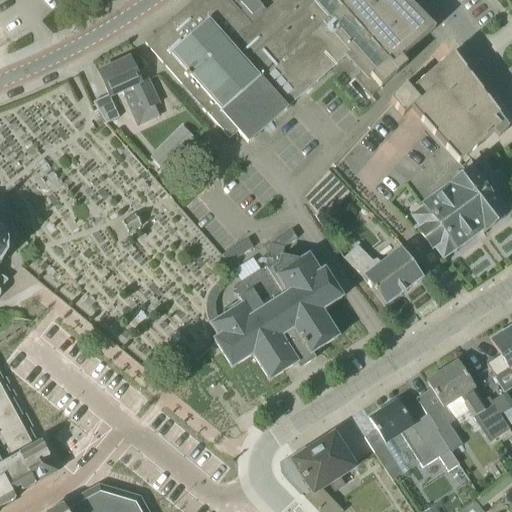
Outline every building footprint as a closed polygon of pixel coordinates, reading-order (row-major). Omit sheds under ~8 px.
[(232,0),(194,0),(144,44),(181,86),(181,85),(207,115),(229,140),(237,133),(247,144),(287,109),(229,43),(250,25),(254,21),(243,9),(239,12),(230,2),(232,0)] [(278,0),(265,11),(255,0),(243,0),(240,3),(244,8),(243,9),(254,21),(250,25),(229,43),(287,109),(346,57),(349,54),(323,24),(329,20),(311,0),(278,0)] [(370,98),(401,71),(406,67),(405,66),(413,59),(411,57),(418,50),(416,48),(435,32),(403,0),(311,0),(329,20),(323,24),(349,54),(346,57),(361,73),(354,80),(370,98)] [(411,109),(445,149),(458,164),(493,134),(497,139),(507,130),(498,117),(486,100),(485,101),(481,95),(482,94),(469,78),(464,72),(465,72),(452,55),(417,86),(412,80),(413,79),(412,78),(389,103),(402,117),(411,109)] [(97,74),(108,97),(108,99),(110,98),(123,92),(126,97),(135,92),(141,105),(128,111),(136,129),(159,118),(153,107),(159,105),(147,79),(139,83),(129,60),(97,74)] [(108,97),(93,103),(106,124),(119,118),(110,98),(108,99),(108,97)] [(470,172),(422,208),(423,209),(411,218),(420,230),(417,232),(432,250),(434,248),(442,259),(454,251),(455,253),(483,232),(484,234),(505,218),(503,216),(511,209),(511,204),(503,193),(509,188),(498,173),(492,177),(483,165),(471,173),(470,172)] [(303,199),(314,217),(315,216),(315,215),(329,199),(338,207),(350,194),(328,172),(303,199)] [(268,383),(322,349),(337,339),(321,313),(341,300),(323,271),(319,275),(308,257),(299,263),(281,259),(284,248),(297,240),(291,232),(270,245),(264,270),(236,287),(235,296),(241,307),(217,322),(215,319),(213,306),(218,295),(222,291),(217,285),(212,289),(205,305),(208,322),(210,327),(218,339),(213,342),(231,370),(252,357),(268,383)] [(253,249),(252,249),(247,240),(221,257),(228,265),(253,249)] [(376,268),(356,246),(343,260),(363,279),(385,309),(421,281),(399,251),(376,268)] [(511,328),(491,342),(501,360),(488,368),(495,378),(508,370),(509,371),(511,369),(511,328)] [(448,426),(453,422),(445,408),(459,399),(464,406),(469,413),(472,419),(488,444),(509,431),(488,399),(481,403),(478,398),(473,390),(457,364),(427,384),(431,391),(416,400),(427,417),(437,433),(448,426)] [(0,509),(14,501),(12,498),(55,475),(56,472),(41,445),(37,447),(0,379),(0,509)] [(384,470),(397,462),(386,444),(400,435),(411,452),(422,469),(438,459),(448,473),(459,467),(450,453),(443,442),(437,433),(427,417),(412,427),(396,403),(369,420),(377,432),(365,440),(384,470)] [(448,426),(437,433),(443,442),(450,453),(461,446),(448,426)] [(353,469),(343,454),(333,437),(292,463),(312,494),(305,499),(317,511),(339,511),(319,491),(328,485),(334,493),(343,487),(337,479),(353,469)] [(473,502),(479,510),(511,482),(511,480),(508,476),(473,502)] [(145,511),(139,500),(99,488),(53,511),(145,511)] [(460,511),(480,511),(479,510),(473,502),(460,511)]
